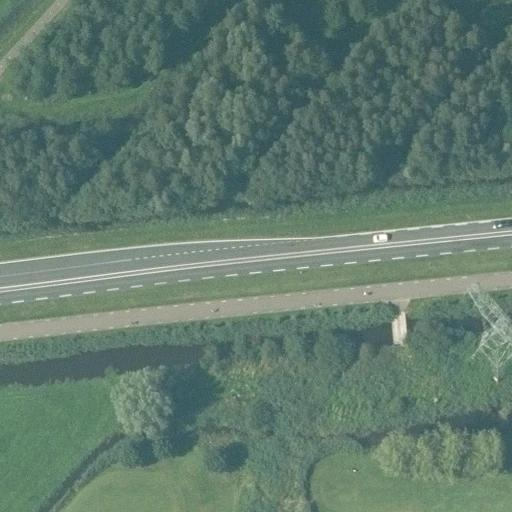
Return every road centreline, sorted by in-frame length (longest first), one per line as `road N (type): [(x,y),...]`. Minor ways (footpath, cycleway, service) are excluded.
road 1 (primary): [(0,290),(511,234)]
road 2 (unclassified): [(511,280),(0,336)]
